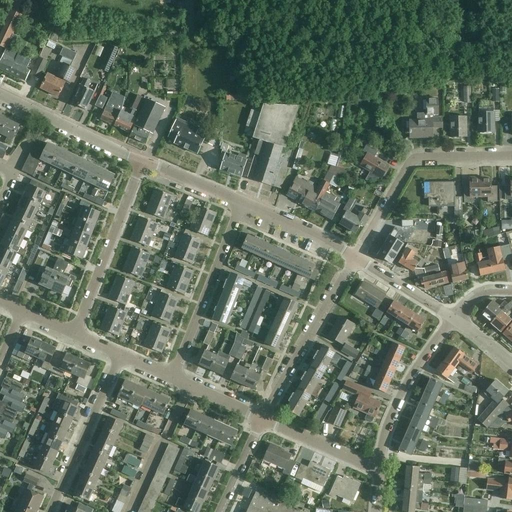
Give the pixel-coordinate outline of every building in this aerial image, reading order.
[(0,36),(0,46),(4,48),(8,40),(25,5),(17,1),(0,36)] [(111,45),(101,69),(107,72),(117,48),(111,45)] [(63,48),(59,55),(62,57),(63,56),(73,61),(76,54),(63,48)] [(5,52),(0,61),(0,69),(25,81),(30,71),(25,69),(26,68),(30,60),(24,58),(23,61),(5,52)] [(40,89),(58,97),(65,83),(69,85),(76,70),(70,67),(73,61),(63,56),(62,57),(59,64),(62,65),(56,78),(48,74),(40,89)] [(93,71),(99,59),(94,57),(88,68),(93,71)] [(47,62),(39,58),(30,75),(39,79),(47,62)] [(78,92),(72,104),(86,110),(94,92),(87,89),(90,81),(84,79),(81,86),(79,85),(77,91),(78,92)] [(105,109),(100,119),(114,126),(120,113),(121,111),(122,106),(123,104),(124,98),(113,92),(110,98),(105,109)] [(136,94),(129,108),(137,112),(144,98),(136,94)] [(100,95),(95,106),(102,109),(107,98),(100,95)] [(409,121),(410,138),(433,137),(432,128),(442,128),(442,117),(438,117),(437,99),(426,99),(427,113),(417,113),(417,120),(409,121)] [(146,144),(151,133),(152,134),(164,108),(146,100),(137,118),(134,117),(133,119),(137,120),(131,134),(130,136),(146,144)] [(259,140),(247,178),(254,180),(254,181),(281,190),(288,167),(289,165),(291,158),(292,154),(293,151),(286,148),(299,106),(263,105),(253,138),(259,140)] [(493,107),(479,107),(479,133),(494,133),(494,122),(493,111),(493,107)] [(121,111),(120,113),(114,126),(131,134),(137,120),(133,119),(134,117),(121,111)] [(452,137),(466,137),(465,118),(451,118),(452,137)] [(197,154),(204,139),(196,135),(199,129),(177,119),(174,124),(168,137),(176,141),(175,144),(197,154)] [(7,120),(0,134),(7,137),(4,142),(10,144),(12,140),(19,125),(7,120)] [(213,146),(219,132),(210,128),(204,142),(213,146)] [(43,155),(40,160),(51,165),(59,149),(48,143),(45,149),(43,155)] [(241,177),(246,160),(227,154),(229,146),(221,143),(220,146),(221,146),(220,150),(222,150),(220,156),(222,157),(221,161),(223,161),(221,170),(241,177)] [(45,149),(34,144),(31,149),(43,155),(45,149)] [(379,177),(382,178),(383,176),(384,177),(388,170),(387,169),(389,166),(374,158),(377,152),(366,145),(362,151),(367,154),(360,166),(370,172),(365,180),(378,179),(379,177)] [(289,165),(288,167),(297,170),(303,150),(295,147),(293,151),(292,154),(291,158),(289,165)] [(40,160),(43,155),(31,149),(29,155),(40,160)] [(59,149),(51,165),(62,170),(70,154),(59,149)] [(62,170),(73,175),(81,159),(70,154),(62,170)] [(37,165),(40,160),(29,155),(26,160),(37,165)] [(73,175),(84,181),(92,164),(81,159),(73,175)] [(26,160),(24,166),(35,171),(37,165),(26,160)] [(325,169),(328,162),(322,160),(319,166),(325,169)] [(84,181),(95,186),(103,170),(92,164),(84,181)] [(32,176),(35,171),(24,166),(21,171),(32,176)] [(331,167),(323,181),(329,184),(334,176),(334,175),(337,168),(333,166),(332,168),(331,167)] [(103,170),(95,186),(107,191),(115,175),(103,170)] [(334,176),(329,184),(335,187),(339,179),(334,176)] [(298,203),(314,211),(324,193),(325,193),(325,192),(329,184),(323,181),(321,180),(316,188),(296,177),(287,195),(299,202),(298,203)] [(480,197),(480,177),(476,178),(476,180),(469,180),(469,187),(463,187),(464,203),(474,203),(474,198),(480,197)] [(484,177),(480,177),(480,197),(487,197),(487,202),(497,202),(497,186),(491,186),(491,180),(484,180),(484,177)] [(454,182),(424,183),(424,198),(428,198),(428,207),(454,206),(454,212),(454,219),(462,219),(462,212),(462,197),(454,197),(454,182)] [(40,185),(38,189),(29,185),(24,196),(40,203),(45,193),(48,194),(50,190),(40,185)] [(168,208),(173,196),(155,189),(150,201),(168,208)] [(336,198),(329,195),(325,192),(325,193),(324,193),(314,211),(315,210),(331,219),(337,208),(339,204),(334,201),(336,198)] [(24,196),(19,207),(34,215),(40,203),(24,196)] [(90,196),(88,200),(102,206),(105,201),(94,196),(94,197),(90,196)] [(82,200),(79,206),(83,207),(83,206),(91,209),(93,205),(82,200)] [(150,201),(146,212),(163,219),(168,208),(150,201)] [(83,207),(79,218),(95,225),(100,213),(91,209),(83,206),(83,207)] [(199,206),(194,218),(212,225),(216,213),(199,206)] [(19,207),(13,218),(34,228),(36,223),(31,221),(34,215),(19,207)] [(346,211),(339,224),(347,228),(345,232),(350,234),(352,231),(356,233),(361,225),(362,226),(371,211),(364,207),(361,213),(358,218),(346,211)] [(139,217),(135,229),(153,236),(157,224),(139,217)] [(7,232),(23,240),(27,230),(32,232),(34,228),(13,218),(7,232)] [(79,218),(74,230),(91,236),(95,225),(79,218)] [(190,230),(207,237),(212,225),(194,218),(190,230)] [(509,221),(501,221),(501,229),(509,229),(509,221)] [(50,226),(48,232),(52,234),(59,237),(62,231),(54,228),(50,226)] [(394,229),(395,228),(395,227),(377,255),(391,264),(403,244),(394,239),(399,232),(394,229)] [(485,238),(499,234),(498,228),(484,231),(485,238)] [(148,247),(153,236),(135,229),(130,240),(148,247)] [(74,230),(70,241),(87,248),(91,236),(74,230)] [(23,256),(26,250),(20,247),(23,240),(7,232),(1,245),(17,253),(23,256)] [(52,234),(48,232),(43,243),(48,245),(51,240),(49,239),(52,234)] [(183,234),(179,246),(196,253),(201,241),(183,234)] [(242,248),(253,254),(259,240),(248,235),(242,248)] [(87,248),(70,241),(65,239),(63,244),(68,246),(66,252),(82,259),(87,248)] [(253,254),(264,259),(270,245),(259,240),(253,254)] [(43,243),(41,248),(49,251),(51,246),(48,245),(43,243)] [(0,258),(11,264),(17,253),(1,245),(0,246),(0,258)] [(264,259),(275,264),(281,250),(270,245),(264,259)] [(505,258),(511,256),(509,245),(502,246),(505,258)] [(196,253),(179,246),(174,257),(192,264),(196,253)] [(132,248),(127,259),(145,266),(150,255),(132,248)] [(424,262),(420,260),(414,256),(415,253),(407,248),(398,263),(413,272),(416,266),(420,268),(424,262)] [(496,255),(489,257),(493,273),(505,270),(502,258),(504,258),(501,248),(494,250),(495,251),(496,255)] [(275,264),(286,269),(292,255),(281,250),(275,264)] [(467,267),(473,266),(470,254),(464,255),(467,267)] [(481,276),(493,273),(489,257),(482,259),(480,254),(474,255),(477,265),(478,264),(481,276)] [(286,269),(298,274),(304,260),(292,255),(286,269)] [(0,272),(6,275),(11,264),(0,258),(0,272)] [(43,276),(39,284),(50,289),(57,273),(63,261),(57,259),(52,271),(46,268),(43,276)] [(145,266),(127,259),(123,271),(141,278),(145,266)] [(315,265),(304,260),(298,274),(309,279),(315,265)] [(57,273),(50,289),(62,294),(66,286),(71,288),(76,277),(70,275),(69,278),(63,275),(68,264),(63,261),(57,273)] [(453,283),(468,279),(465,268),(464,268),(462,261),(449,265),(453,283)] [(193,272),(176,265),(171,276),(189,283),(193,272)] [(237,265),(235,270),(244,274),(246,269),(237,265)] [(439,271),(437,265),(424,269),(425,274),(439,271)] [(22,269),(17,281),(23,283),(28,272),(22,269)] [(246,269),(244,274),(253,278),(255,273),(246,269)] [(424,288),(448,282),(445,272),(436,274),(414,280),(416,286),(423,284),(424,288)] [(231,273),(226,285),(240,290),(244,278),(231,273)] [(117,275),(112,287),(130,294),(134,282),(117,275)] [(259,275),(257,280),(266,284),(268,279),(259,275)] [(184,295),(189,283),(171,276),(167,288),(184,295)] [(268,279),(266,284),(275,288),(277,283),(268,279)] [(17,281),(12,292),(18,294),(23,283),(17,281)] [(379,321),(386,308),(380,304),(385,295),(364,282),(355,295),(376,308),(371,316),(379,321)] [(235,301),(240,290),(226,285),(222,296),(235,301)] [(281,285),(279,290),(289,294),(291,289),(281,285)] [(130,294),(112,287),(108,298),(125,305),(130,294)] [(141,302),(145,292),(133,287),(129,298),(141,302)] [(291,289),(289,294),(298,298),(300,293),(291,289)] [(265,291),(261,301),(266,303),(270,293),(265,291)] [(161,292),(156,304),(174,311),(178,299),(161,292)] [(254,295),(249,306),(253,308),(258,297),(254,295)] [(217,307),(231,313),(235,301),(222,296),(217,307)] [(285,298),(279,309),(293,315),(298,304),(285,298)] [(261,301),(257,310),(262,312),(266,303),(261,301)] [(386,312),(397,319),(404,307),(394,301),(386,312)] [(490,324),(490,323),(501,312),(508,304),(504,301),(499,307),(492,301),(480,314),(485,318),(484,319),(490,324)] [(490,323),(501,332),(511,320),(505,315),(511,307),(511,304),(509,302),(508,304),(501,312),(490,323)] [(174,311),(156,304),(151,316),(169,323),(174,311)] [(122,324),(127,313),(109,306),(105,317),(122,324)] [(226,325),(231,313),(217,307),(213,319),(226,325)] [(404,307),(397,319),(407,325),(414,314),(404,307)] [(248,309),(244,318),(248,320),(252,311),(248,309)] [(279,309),(274,320),(288,326),(293,315),(279,309)] [(256,313),(251,323),(255,325),(260,315),(256,313)] [(407,325),(418,332),(425,321),(414,314),(407,325)] [(342,344),(354,325),(340,316),(328,336),(342,344)] [(100,329),(118,336),(122,324),(105,317),(100,329)] [(383,326),(387,320),(383,317),(379,323),(383,326)] [(244,318),(240,328),(244,329),(248,320),(244,318)] [(274,320),(269,331),(283,337),(288,326),(274,320)] [(171,330),(153,323),(148,335),(166,342),(171,330)] [(212,323),(209,331),(214,333),(217,325),(212,323)] [(511,323),(503,334),(511,341),(511,323)] [(400,337),(404,331),(399,328),(395,334),(400,337)] [(247,339),(249,334),(242,330),(240,336),(244,338),(245,339),(247,339)] [(209,345),(214,333),(209,331),(203,343),(209,345)] [(264,343),(277,349),(283,337),(269,331),(264,343)] [(404,340),(408,333),(404,331),(400,337),(404,340)] [(144,346),(161,353),(166,342),(148,335),(144,346)] [(242,343),(244,338),(240,336),(239,336),(235,343),(240,346),(242,343)] [(31,355),(37,358),(44,343),(32,338),(27,349),(21,346),(17,356),(28,361),(31,355)] [(244,338),(242,343),(251,347),(252,346),(253,342),(247,339),(245,339),(244,338)] [(44,343),(37,358),(45,361),(42,368),(52,372),(57,362),(61,354),(55,351),(56,349),(44,343)] [(235,343),(230,355),(235,357),(240,346),(235,343)] [(405,348),(393,343),(387,354),(400,360),(405,348)] [(336,352),(323,345),(317,356),(329,363),(336,352)] [(354,359),(358,352),(345,345),(341,351),(354,359)] [(240,346),(235,357),(241,360),(246,348),(240,346)] [(454,347),(444,361),(454,368),(458,363),(471,373),(477,365),(460,351),(460,352),(454,347)] [(205,351),(199,365),(210,370),(217,356),(205,351)] [(217,356),(210,370),(222,375),(228,361),(230,357),(219,352),(217,356)] [(57,362),(52,372),(62,377),(65,371),(72,374),(79,359),(67,354),(66,356),(61,354),(57,362)] [(395,371),(400,360),(387,354),(383,365),(395,371)] [(310,366),(323,374),(329,363),(317,356),(310,366)] [(267,372),(272,360),(267,358),(261,369),(267,372)] [(91,364),(79,359),(72,374),(79,377),(76,383),(87,388),(91,379),(92,378),(86,375),(91,364)] [(457,370),(454,368),(444,361),(436,371),(447,379),(453,383),(457,379),(452,376),(457,370)] [(347,362),(342,370),(346,373),(351,364),(347,362)] [(237,365),(231,379),(242,384),(249,370),(251,365),(246,363),(244,368),(237,365)] [(249,370),(242,384),(254,390),(260,376),(254,373),(257,365),(252,363),(251,365),(249,370)] [(390,382),(395,371),(383,365),(378,376),(390,382)] [(317,384),(323,374),(310,366),(304,377),(317,384)] [(342,370),(337,379),(341,381),(346,373),(342,370)] [(385,393),(390,382),(378,376),(373,388),(385,393)] [(298,387),(311,395),(317,384),(304,377),(298,387)] [(0,394),(5,397),(25,405),(21,403),(24,395),(21,393),(24,387),(4,379),(1,385),(4,386),(0,394)] [(430,379),(425,391),(436,396),(439,391),(442,384),(430,379)] [(123,399),(129,401),(137,385),(125,380),(115,403),(120,405),(123,399)] [(346,381),(342,389),(351,393),(358,396),(353,407),(367,413),(365,418),(366,420),(369,422),(372,421),(374,417),(380,403),(369,398),(371,392),(366,390),(355,385),(346,381)] [(495,381),(486,390),(483,394),(493,403),(491,405),(490,405),(477,420),(486,428),(487,426),(488,427),(506,407),(505,406),(507,404),(501,399),(507,391),(495,381)] [(335,383),(329,391),(334,394),(339,385),(335,383)] [(140,406),(141,405),(141,404),(147,390),(137,385),(129,401),(140,406)] [(305,405),(311,395),(298,387),(292,398),(305,405)] [(152,409),(158,395),(147,390),(141,404),(141,405),(152,409)] [(329,391),(324,400),(328,403),(334,394),(329,391)] [(425,391),(420,403),(431,408),(436,396),(425,391)] [(58,394),(55,402),(61,405),(58,412),(73,419),(78,408),(76,406),(77,402),(58,394)] [(163,414),(170,400),(158,395),(152,409),(163,414)] [(0,403),(0,410),(19,419),(25,405),(5,397),(2,404),(0,403)] [(41,405),(46,407),(49,399),(45,397),(41,405)] [(298,416),(305,405),(292,398),(286,409),(298,416)] [(420,403),(415,415),(426,420),(431,422),(433,417),(428,415),(431,408),(420,403)] [(322,404),(317,413),(321,415),(326,406),(322,404)] [(345,411),(334,406),(327,422),(338,427),(345,411)] [(450,406),(448,412),(457,415),(459,408),(450,406)] [(511,412),(506,407),(488,427),(500,428),(503,425),(511,421),(511,412)] [(0,427),(12,433),(19,419),(0,410),(0,427)] [(184,424),(196,430),(203,415),(191,410),(184,424)] [(58,412),(53,423),(68,430),(73,419),(58,412)] [(317,413),(312,421),(316,423),(321,415),(317,413)] [(203,415),(196,430),(208,435),(214,420),(203,415)] [(415,415),(410,426),(421,431),(426,420),(415,415)] [(123,423),(108,417),(103,428),(118,435),(123,423)] [(32,427),(36,429),(40,421),(35,419),(32,427)] [(208,435),(219,440),(226,426),(214,420),(208,435)] [(63,441),(68,430),(53,423),(48,434),(63,441)] [(145,424),(143,428),(150,432),(150,431),(155,434),(158,435),(160,431),(152,427),(145,424)] [(226,426),(219,440),(231,446),(238,431),(226,426)] [(416,443),(421,431),(410,426),(404,438),(416,443)] [(0,437),(0,438),(4,440),(7,432),(12,434),(12,433),(0,427),(0,437)] [(98,439),(113,446),(118,435),(103,428),(98,439)] [(48,434),(43,445),(58,451),(63,441),(48,434)] [(404,438),(399,450),(410,455),(416,443),(404,438)] [(499,445),(511,446),(511,438),(507,438),(507,439),(500,438),(500,439),(499,445)] [(98,439),(94,450),(108,457),(113,446),(98,439)] [(22,448),(26,450),(30,443),(25,441),(22,448)] [(168,444),(166,450),(177,455),(179,449),(168,444)] [(295,462),(289,459),(291,455),(277,449),(278,447),(270,444),(263,460),(284,469),(282,473),(289,476),(295,462)] [(53,462),(58,451),(43,445),(38,456),(53,462)] [(510,458),(511,458),(511,446),(499,445),(499,450),(506,451),(506,450),(511,450),(510,458)] [(194,451),(184,447),(177,463),(182,465),(187,454),(192,456),(194,451)] [(207,448),(205,452),(206,453),(205,456),(211,459),(214,451),(207,448)] [(89,461),(103,468),(108,457),(94,450),(89,461)] [(166,450),(164,455),(175,460),(177,455),(166,450)] [(211,459),(220,463),(224,456),(214,451),(211,459)] [(164,455),(162,460),(172,465),(175,460),(164,455)] [(38,456),(33,467),(48,474),(53,462),(38,456)] [(130,456),(127,463),(138,468),(141,461),(130,456)] [(470,472),(479,473),(480,461),(468,459),(467,469),(467,472),(470,472)] [(509,474),(511,474),(511,462),(507,462),(508,460),(498,459),(497,465),(504,466),(503,474),(509,474)] [(162,460),(159,466),(170,471),(172,465),(162,460)] [(98,479),(103,468),(89,461),(84,472),(98,479)] [(219,467),(204,461),(201,467),(197,465),(194,470),(199,473),(214,479),(219,467)] [(321,492),(323,486),(330,470),(310,461),(308,467),(301,463),(295,477),(302,480),(303,478),(312,482),(310,485),(311,488),(321,492)] [(124,466),(121,473),(133,478),(136,471),(124,466)] [(159,466),(157,471),(168,476),(170,471),(159,466)] [(407,466),(405,478),(423,480),(424,474),(418,473),(419,467),(407,466)] [(16,467),(14,472),(21,475),(23,469),(16,467)] [(451,467),(449,483),(456,484),(457,477),(459,477),(460,468),(451,467)] [(460,468),(459,477),(457,477),(456,484),(465,485),(466,477),(467,472),(467,469),(460,468)] [(3,470),(0,476),(7,479),(10,472),(3,470)] [(157,471),(154,476),(165,481),(168,476),(157,471)] [(79,483),(93,489),(98,479),(84,472),(79,483)] [(189,475),(186,481),(189,482),(194,484),(208,491),(214,479),(199,473),(197,478),(189,475)] [(36,486),(38,480),(26,475),(24,481),(36,486)] [(154,476),(152,482),(163,486),(165,481),(154,476)] [(343,479),(337,476),(329,495),(335,497),(336,495),(352,502),(360,484),(344,476),(343,479)] [(511,477),(508,477),(508,483),(503,483),(503,481),(487,479),(486,490),(501,492),(500,499),(511,500),(511,499),(511,477)] [(405,478),(404,489),(417,491),(422,492),(423,485),(423,480),(405,478)] [(163,486),(152,482),(150,487),(160,492),(163,486)] [(88,501),(93,489),(79,483),(74,494),(88,501)] [(203,502),(208,491),(194,484),(189,496),(203,502)] [(158,497),(160,492),(150,487),(147,492),(158,497)] [(404,489),(403,501),(415,503),(421,503),(421,499),(416,498),(417,491),(404,489)] [(35,511),(43,497),(27,490),(16,511),(35,511)] [(156,502),(158,497),(147,492),(145,497),(156,502)] [(295,510),(256,492),(246,511),(301,511),(296,509),(295,510)] [(184,508),(192,511),(198,511),(203,502),(189,496),(186,501),(179,498),(175,505),(184,509),(184,508)] [(153,508),(156,502),(145,497),(142,503),(153,508)] [(463,505),(464,505),(487,507),(487,501),(464,499),(463,505)] [(114,507),(112,511),(113,511),(119,511),(124,503),(117,500),(114,507)] [(403,501),(401,511),(414,511),(415,508),(420,509),(421,503),(415,503),(403,501)] [(149,511),(151,511),(153,508),(142,503),(140,508),(149,511)]
